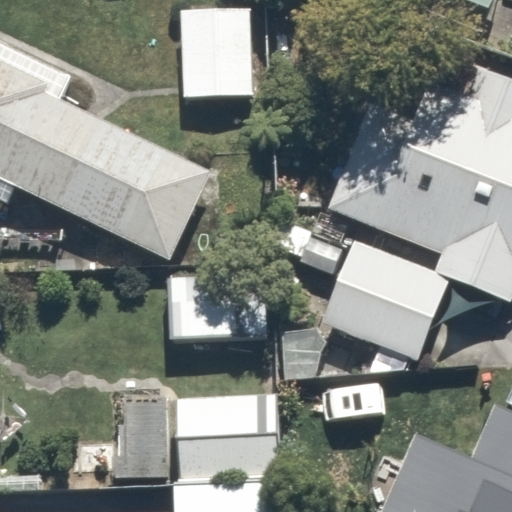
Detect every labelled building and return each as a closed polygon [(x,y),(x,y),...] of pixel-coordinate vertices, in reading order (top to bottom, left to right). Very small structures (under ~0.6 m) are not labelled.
[(245,9),(169,13),(174,98),(250,94),(245,9)] [(205,162),(0,51),(0,198),(10,180),(153,258),(205,162)] [(439,102),(364,74),(295,257),(328,270),(312,323),(408,360),(439,277),(507,303),(511,290),(511,76),(457,56),(439,102)] [(229,347),(269,345),(266,270),(159,274),(162,350),(184,349),(186,392),(231,390),(229,347)] [(274,511),(275,398),(161,398),(160,511),(274,511)] [(511,511),(511,418),(487,407),(463,463),(406,439),(374,511),(511,511)]
